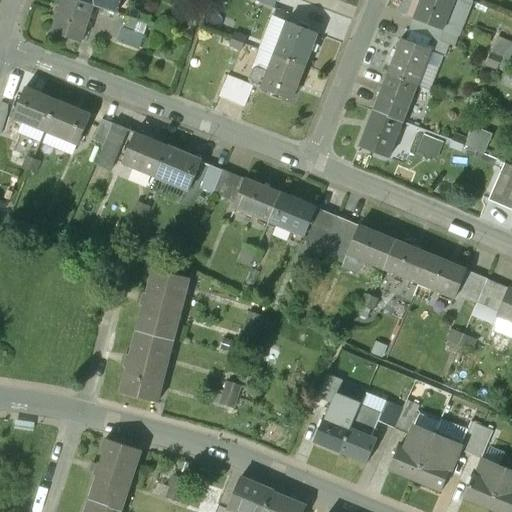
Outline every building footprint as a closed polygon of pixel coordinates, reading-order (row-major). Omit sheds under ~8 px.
[(92,5),(76,0),(59,0),(49,32),(79,42),(92,5)] [(76,0),(92,5),(110,12),(114,0),(76,0)] [(450,0),(418,0),(411,20),(439,31),(450,0)] [(137,12),(127,9),(124,16),(134,20),(137,12)] [(134,20),(124,16),(122,22),(132,26),(134,20)] [(315,35),(284,23),(272,55),(303,66),(315,35)] [(243,37),(232,33),(230,39),(241,43),(243,37)] [(241,43),(230,39),(228,46),(239,50),(241,43)] [(426,53),(398,42),(385,75),(413,86),(426,53)] [(498,58),(488,54),(486,59),(496,63),(498,58)] [(303,66),(272,55),(259,88),(290,100),(303,66)] [(496,63),(486,59),(483,66),(493,71),(496,63)] [(413,86),(385,75),(370,110),(399,122),(413,86)] [(56,101),(23,88),(11,119),(43,132),(56,101)] [(88,114),(56,101),(43,132),(76,145),(88,114)] [(399,122),(370,110),(356,148),(385,159),(399,122)] [(99,120),(91,140),(101,145),(110,124),(99,120)] [(471,124),(464,144),(484,151),(492,131),(471,124)] [(425,132),(417,151),(435,158),(443,140),(425,132)] [(167,148),(134,134),(122,163),(154,177),(167,148)] [(463,142),(452,138),(450,143),(461,147),(463,142)] [(461,147),(450,143),(447,149),(459,154),(461,147)] [(199,162),(167,148),(154,177),(187,191),(199,162)] [(26,158),(21,169),(27,171),(31,160),(26,158)] [(37,162),(31,160),(27,171),(33,174),(37,162)] [(511,164),(503,160),(487,198),(511,208),(511,164)] [(201,182),(211,187),(219,169),(209,164),(201,182)] [(279,195),(244,181),(233,209),(268,223),(279,195)] [(0,183),(0,211),(9,215),(18,191),(0,183)] [(314,209),(279,195),(268,223),(303,237),(314,209)] [(142,206),(136,203),(131,214),(137,216),(142,206)] [(147,208),(142,206),(137,216),(143,219),(147,208)] [(394,242),(359,228),(348,256),(382,270),(394,242)] [(429,257),(394,242),(382,270),(418,284),(429,257)] [(250,247),(244,259),(251,262),(256,249),(250,247)] [(262,252),(256,249),(251,262),(256,265),(262,252)] [(465,271),(429,257),(418,284),(453,299),(465,271)] [(137,331),(171,339),(186,279),(152,270),(146,296),(143,296),(140,306),(143,306),(137,331)] [(511,290),(509,289),(497,317),(511,323),(511,290)] [(371,298),(364,295),(359,307),(366,311),(371,298)] [(371,298),(366,311),(371,313),(376,300),(371,298)] [(391,305),(386,318),(397,324),(403,311),(391,305)] [(261,318),(247,314),(241,336),(255,340),(261,318)] [(171,339),(137,331),(130,356),(127,355),(125,366),(128,367),(121,392),(155,401),(171,339)] [(457,334),(452,345),(458,347),(462,337),(457,334)] [(462,337),(458,347),(464,350),(469,339),(462,337)] [(327,379),(318,399),(331,404),(339,384),(327,379)] [(239,386),(226,382),(219,405),(232,409),(239,386)] [(356,401),(351,413),(357,416),(362,404),(356,401)] [(362,404),(357,416),(363,418),(368,406),(362,404)] [(403,409),(390,404),(381,424),(394,430),(403,409)] [(351,430),(324,419),(313,443),(340,454),(351,430)] [(351,430),(340,454),(365,466),(375,442),(369,439),(374,427),(356,419),(351,430)] [(416,428),(407,451),(400,448),(390,472),(415,483),(435,436),(416,428)] [(435,436),(415,483),(440,493),(450,469),(453,470),(463,443),(436,432),(435,436)] [(86,500),(121,511),(141,451),(141,450),(105,438),(105,439),(97,463),(95,463),(91,475),(94,475),(86,500)] [(477,438),(469,456),(480,461),(488,442),(477,438)] [(510,463),(503,460),(498,470),(505,473),(510,463)] [(187,480),(174,476),(167,498),(180,502),(187,480)] [(499,487),(474,477),(464,500),(489,510),(499,487)] [(265,511),(274,492),(241,478),(228,509),(235,511),(265,511)] [(511,511),(511,491),(499,487),(489,510),(493,511),(511,511)] [(303,511),(306,505),(274,492),(265,511),(303,511)] [(120,511),(121,511),(86,500),(81,511),(120,511)]
